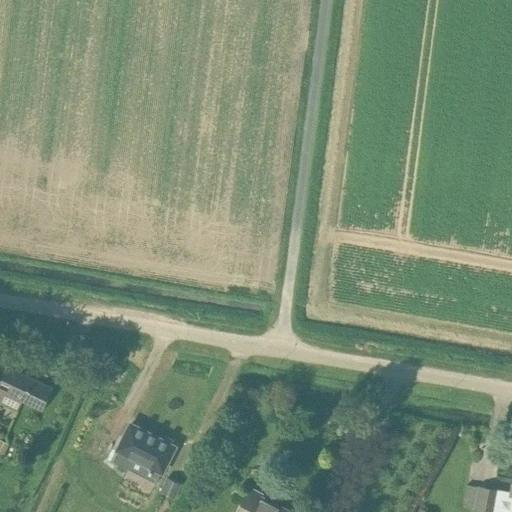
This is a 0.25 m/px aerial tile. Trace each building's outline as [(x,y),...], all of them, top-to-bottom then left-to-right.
[(0,389),(8,393),(3,403),(17,410),(22,400),(41,409),(52,388),(17,371),(9,388),(0,383),(0,389)] [(117,451),(112,461),(157,483),(161,474),(163,475),(178,445),(130,421),(120,441),(115,450),(117,451)] [(160,492),(175,499),(182,485),(167,478),(160,492)] [(478,488),(473,511),(511,511),(511,484),(511,485),(511,493),(478,488)] [(290,511),(248,490),(239,508),(237,511),(290,511)]
